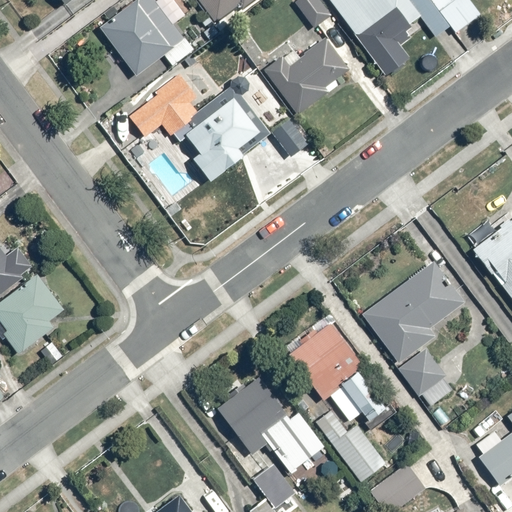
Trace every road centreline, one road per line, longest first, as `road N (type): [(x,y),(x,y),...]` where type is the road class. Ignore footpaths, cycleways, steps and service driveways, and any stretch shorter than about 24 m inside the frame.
road 1 (residential): [(511,65),(171,322)]
road 2 (residential): [(171,322),(0,101)]
road 3 (residential): [(171,322),(0,452)]
